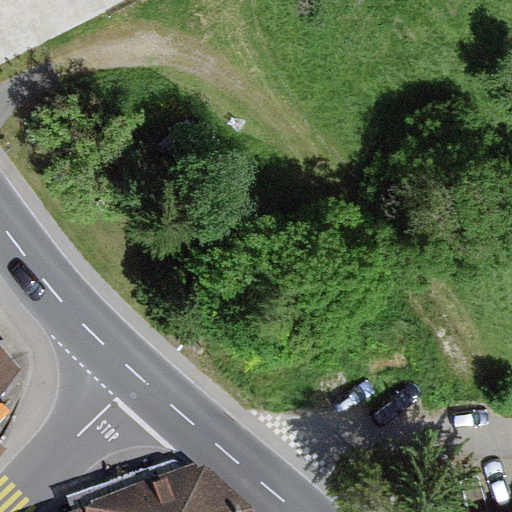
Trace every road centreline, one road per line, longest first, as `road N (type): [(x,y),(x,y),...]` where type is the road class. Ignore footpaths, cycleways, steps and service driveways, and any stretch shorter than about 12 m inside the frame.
road 1 (track): [(0,103),(64,69),(135,54),(167,54),(219,73),(297,133),(399,261),(496,438)]
road 2 (secondary): [(139,376),(0,223)]
road 3 (secondary): [(295,511),(139,376)]
road 4 (tertiary): [(139,376),(0,511)]
